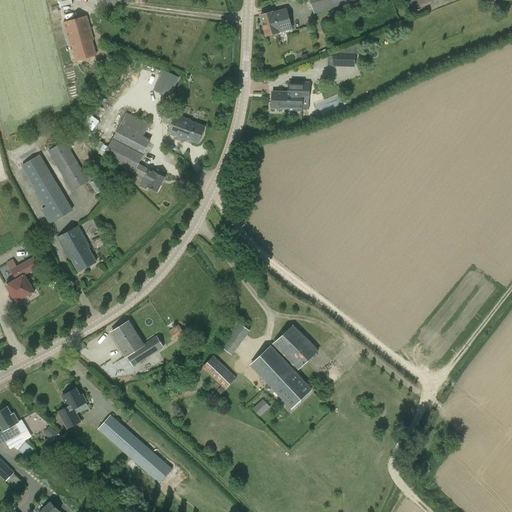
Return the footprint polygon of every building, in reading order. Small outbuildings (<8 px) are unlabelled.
[(309,0),(314,14),(354,0),(309,0)] [(404,0),(408,10),(437,0),(404,0)] [(279,32),(292,29),(286,8),(273,12),(260,15),(266,36),(279,33),(279,32)] [(76,60),(96,55),(92,40),(93,39),(87,16),(63,23),(70,46),(72,45),(76,60)] [(355,67),(355,53),(353,53),(353,49),(344,49),(344,52),(332,52),(332,66),(355,67)] [(126,87),(147,88),(147,69),(127,68),(126,87)] [(164,89),(161,94),(169,98),(178,79),(162,71),(155,85),(164,89)] [(309,82),(289,81),(288,92),(272,92),(272,108),(288,108),(288,110),(302,111),(302,98),(309,98),(309,82)] [(99,120),(85,110),(79,119),(92,129),(99,120)] [(134,172),(139,164),(144,154),(143,154),(151,140),(144,136),(149,124),(127,112),(120,124),(121,124),(114,138),(113,137),(103,156),(134,172)] [(199,144),(205,126),(191,121),(192,120),(176,114),(169,134),(184,140),(185,139),(199,144)] [(89,180),(90,179),(87,175),(86,176),(65,141),(48,151),(72,191),(89,180)] [(73,210),(40,154),(21,165),(46,207),(42,209),(49,223),(66,214),(73,210)] [(139,186),(146,189),(147,186),(158,191),(165,177),(139,164),(134,172),(132,178),(141,182),(139,186)] [(96,193),(101,190),(95,180),(90,183),(96,193)] [(79,272),(97,262),(89,248),(91,247),(79,225),(57,237),(69,259),(71,258),(79,272)] [(39,266),(33,257),(17,267),(12,259),(6,263),(16,279),(6,285),(16,302),(34,291),(25,274),(39,266)] [(163,347),(157,337),(144,345),(129,321),(111,332),(133,366),(163,347)] [(232,354),(250,329),(237,321),(220,345),(232,354)] [(174,340),(184,334),(178,324),(168,331),(174,340)] [(298,370),(319,351),(294,324),(273,344),(298,370)] [(292,408),(312,390),(271,346),(251,365),(292,408)] [(236,378),(213,355),(202,367),(225,390),(226,389),(231,395),(241,384),(235,379),(236,378)] [(66,429),(78,422),(72,409),(85,403),(80,395),(78,396),(74,389),(72,390),(71,388),(69,388),(65,390),(65,392),(66,393),(61,396),(66,407),(57,411),(66,429)] [(263,399),(252,408),(260,416),(270,407),(263,399)] [(0,424),(4,431),(0,432),(0,444),(9,439),(13,445),(27,437),(23,431),(27,429),(22,420),(19,422),(14,414),(12,415),(7,407),(0,411),(0,424)] [(173,469),(111,414),(97,429),(160,484),(173,469)] [(43,433),(52,441),(58,434),(49,426),(43,433)] [(446,432),(436,446),(443,452),(454,438),(446,432)] [(33,450),(23,442),(16,450),(26,458),(33,450)] [(13,472),(0,459),(0,473),(6,479),(13,472)] [(6,480),(14,487),(21,481),(13,473),(6,480)] [(60,511),(51,502),(40,511),(60,511)]
